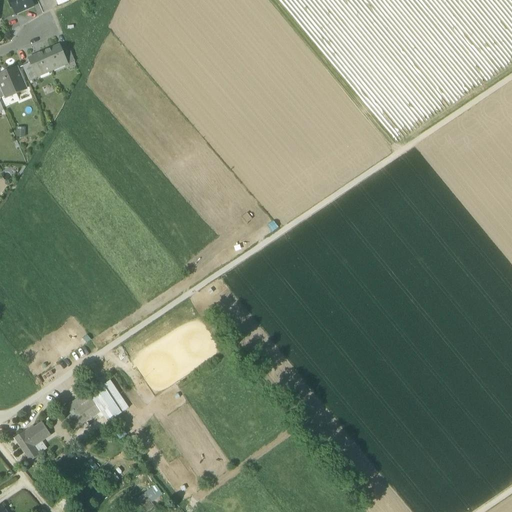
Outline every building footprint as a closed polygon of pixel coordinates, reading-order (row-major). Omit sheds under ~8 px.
[(8,0),(15,15),(33,7),(30,0),(8,0)] [(59,46),(44,52),(51,69),(66,62),(61,50),(59,46)] [(66,62),(67,65),(75,62),(68,46),(61,50),(66,62)] [(35,75),(51,69),(44,52),(28,59),(30,63),(35,76),(35,75)] [(22,67),(29,82),(37,79),(35,75),(35,76),(30,63),(22,67)] [(0,76),(0,85),(5,97),(25,88),(17,69),(0,76)] [(25,128),(16,128),(16,138),(25,137),(25,128)] [(103,386),(112,400),(119,396),(109,381),(103,386)] [(107,423),(121,413),(112,400),(103,386),(101,383),(88,392),(89,392),(97,405),(96,405),(100,412),(107,423)] [(63,419),(67,425),(96,405),(97,405),(89,392),(59,412),(62,417),(60,418),(62,420),(63,419)] [(128,409),(119,396),(112,400),(121,413),(128,409)] [(87,421),(100,412),(96,405),(67,425),(71,430),(86,420),(87,421)] [(15,439),(30,462),(39,456),(33,447),(50,435),(42,423),(25,435),(23,433),(15,439)] [(52,474),(39,456),(30,462),(43,480),(52,474)] [(136,500),(144,509),(162,493),(154,484),(136,500)]
